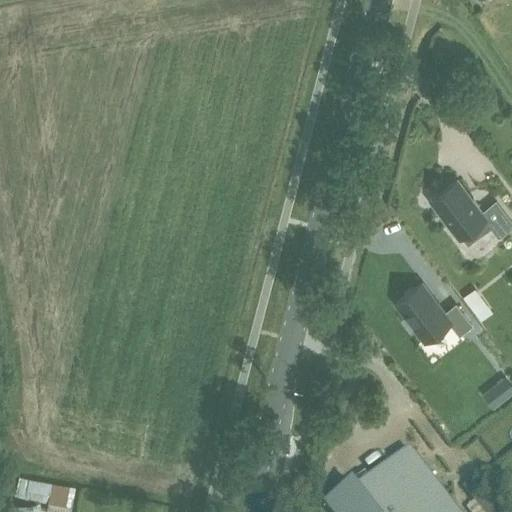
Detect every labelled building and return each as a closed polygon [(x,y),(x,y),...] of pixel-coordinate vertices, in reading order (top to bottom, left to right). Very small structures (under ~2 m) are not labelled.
[(457,179),(430,199),(459,237),(462,235),(468,243),(491,226),(499,236),(511,225),(511,221),(496,200),(482,211),(457,179)] [(422,283),(395,303),(406,316),(402,319),(411,330),(414,328),(424,341),(450,322),(459,334),(472,324),(456,304),(445,312),(422,283)] [(463,298),(473,311),(485,301),(475,288),(463,298)] [(494,385),(505,399),(511,393),(511,383),(505,376),(494,385)] [(352,484),(324,505),(329,511),(456,511),(409,450),(370,481),(369,481),(357,491),(352,484)] [(51,483),(51,504),(62,505),(64,469),(36,468),(35,483),(51,483)] [(465,490),(474,503),(485,494),(475,482),(465,490)] [(41,511),(40,501),(7,505),(7,511),(41,511)]
